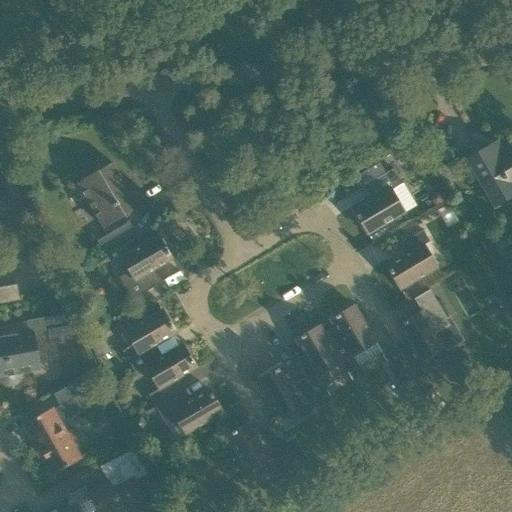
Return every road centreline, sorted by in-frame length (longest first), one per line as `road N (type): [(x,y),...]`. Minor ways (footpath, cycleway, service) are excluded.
road 1 (tertiary): [(511,54),(158,88)]
road 2 (residential): [(312,229),(332,247),(338,283),(326,296),(232,345),(218,337),(209,288),(254,261)]
road 3 (residential): [(254,261),(158,88)]
road 4 (tertiary): [(158,88),(0,104)]
